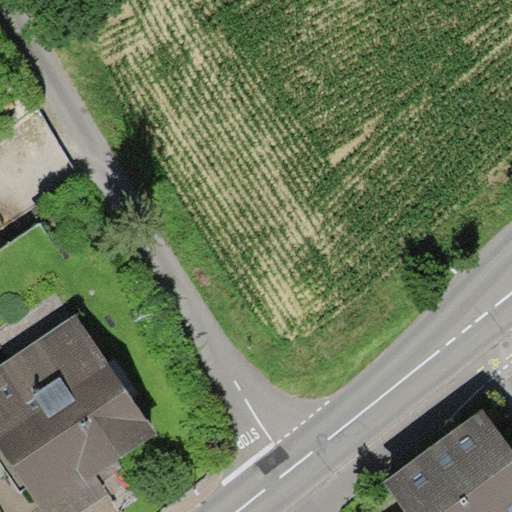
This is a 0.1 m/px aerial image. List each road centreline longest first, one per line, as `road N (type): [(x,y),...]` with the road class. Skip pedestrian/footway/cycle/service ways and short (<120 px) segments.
road 1 (residential): [(296,462),(0,1)]
road 2 (tertiary): [(296,462),(511,288)]
